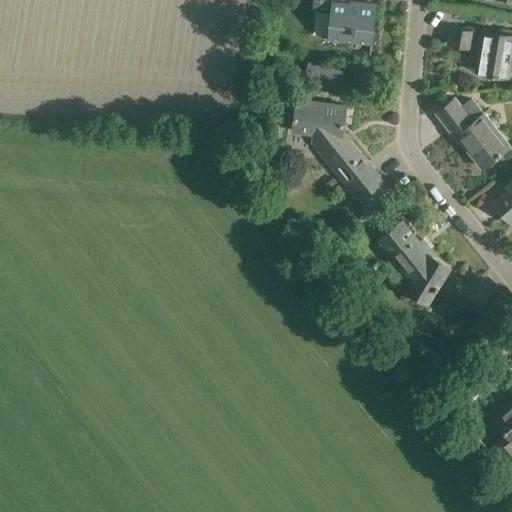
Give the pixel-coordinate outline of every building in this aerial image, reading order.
[(312,0),(311,8),(330,10),(327,37),(370,42),(374,3),(348,0),(347,0),(312,0)] [(401,27),(402,8),(387,7),(386,26),(401,27)] [(448,44),(479,49),(475,72),(509,77),(511,61),(511,34),(482,29),(482,32),(451,27),(448,44)] [(482,112),(481,113),(471,100),(461,107),(453,98),(435,112),(448,129),(450,127),(482,167),(509,146),(482,112)] [(315,141),(338,170),(335,172),(358,199),(381,180),(341,131),(344,105),(295,99),(291,131),(316,134),(315,141)] [(507,190),(492,203),(510,225),(511,222),(511,179),(505,186),(507,190)] [(360,203),(361,208),(361,214),(365,219),(377,209),(369,199),(366,199),(360,203)] [(378,240),(397,264),(401,260),(415,277),(406,291),(427,303),(450,265),(432,254),(433,253),(422,239),(418,241),(401,221),(378,240)] [(463,410),(478,394),(470,386),(454,402),(463,410)] [(511,404),(495,419),(507,433),(493,445),(511,468),(511,404)]
